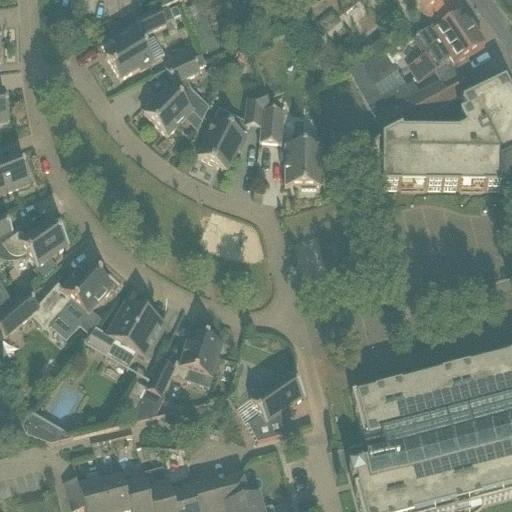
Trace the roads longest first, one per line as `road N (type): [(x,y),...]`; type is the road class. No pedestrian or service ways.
road 1 (residential): [(291,320),(214,316),(132,274),(98,241),(54,175),(31,76)]
road 2 (residential): [(291,320),(263,221),(167,177),(110,124),(76,78),(31,76)]
road 3 (residential): [(331,511),(315,449),(321,422),(291,320)]
